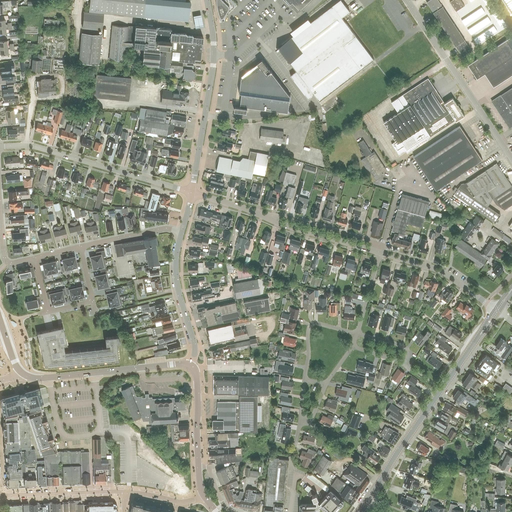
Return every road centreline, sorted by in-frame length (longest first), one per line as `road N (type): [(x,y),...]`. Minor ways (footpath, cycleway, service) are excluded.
road 1 (tertiary): [(367,499),(495,310)]
road 2 (unclassified): [(191,192),(38,147),(0,146)]
road 3 (unclassified): [(191,192),(213,66),(207,0)]
road 4 (unclassified): [(511,158),(407,0)]
road 5 (unclassified): [(21,373),(195,363)]
road 6 (unclassified): [(195,363),(176,281),(181,231)]
road 7 (unclassified): [(495,310),(444,273),(380,252)]
road 8 (residential): [(265,217),(376,242),(380,252)]
road 9 (residential): [(124,492),(0,495)]
road 10 (unclassified): [(380,252),(265,217)]
road 11 (residential): [(352,346),(407,358),(400,343),(357,333)]
